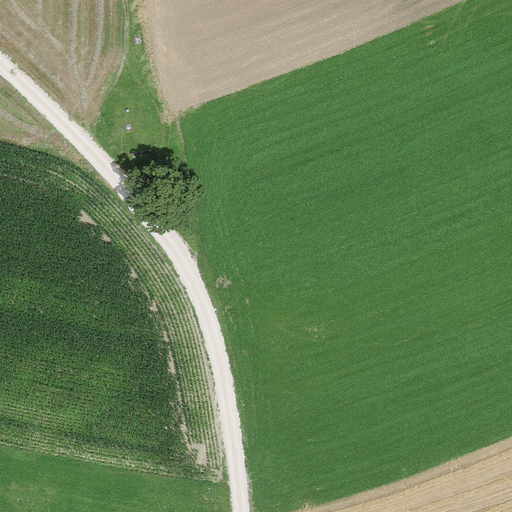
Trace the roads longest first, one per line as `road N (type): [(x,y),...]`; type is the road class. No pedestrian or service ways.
road 1 (track): [(511,423),(235,508)]
road 2 (track): [(235,511),(222,383),(178,252)]
road 3 (track): [(178,252),(145,209),(0,72)]
